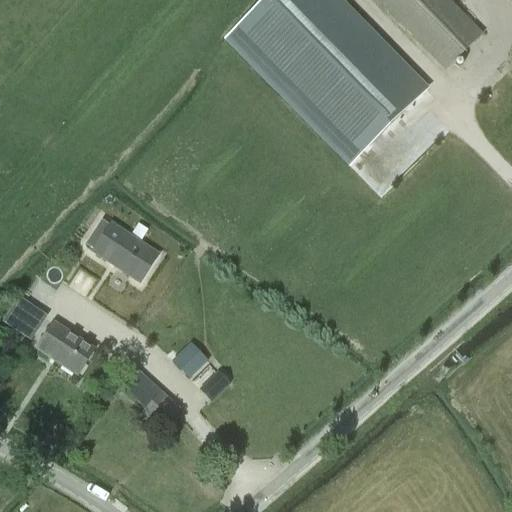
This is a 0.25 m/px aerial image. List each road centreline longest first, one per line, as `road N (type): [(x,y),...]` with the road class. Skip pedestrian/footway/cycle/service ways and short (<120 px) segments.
road 1 (tertiary): [(242,511),(511,277)]
road 2 (tertiary): [(111,511),(0,447)]
